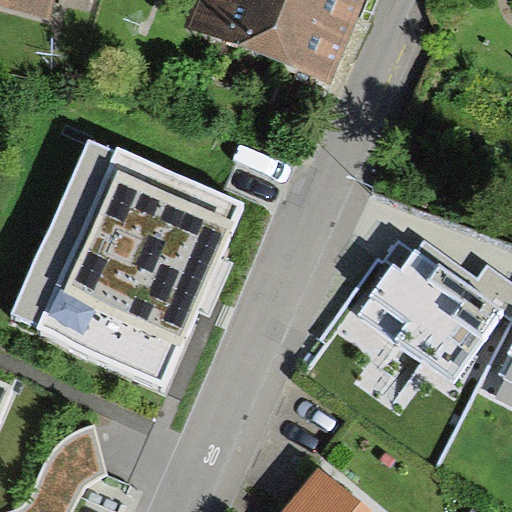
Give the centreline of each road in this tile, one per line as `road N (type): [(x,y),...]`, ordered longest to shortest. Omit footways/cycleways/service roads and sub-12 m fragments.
road 1 (residential): [(401,0),(173,511)]
road 2 (unknown): [(125,511),(66,447),(22,354)]
